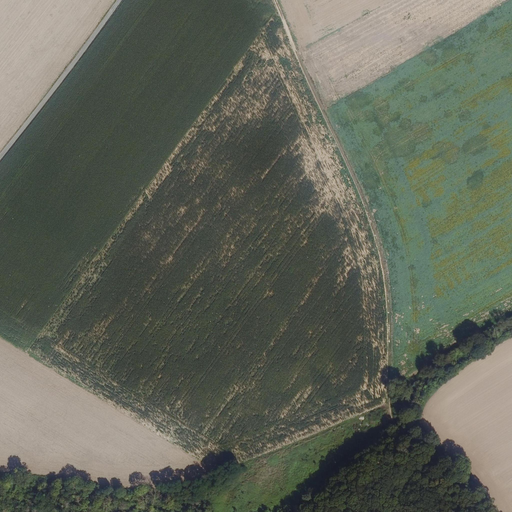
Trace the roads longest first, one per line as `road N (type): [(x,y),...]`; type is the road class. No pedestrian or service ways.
road 1 (track): [(392,409),(380,243),(275,0)]
road 2 (unclassified): [(119,0),(0,156)]
road 3 (track): [(290,511),(296,498),(393,427),(392,409)]
